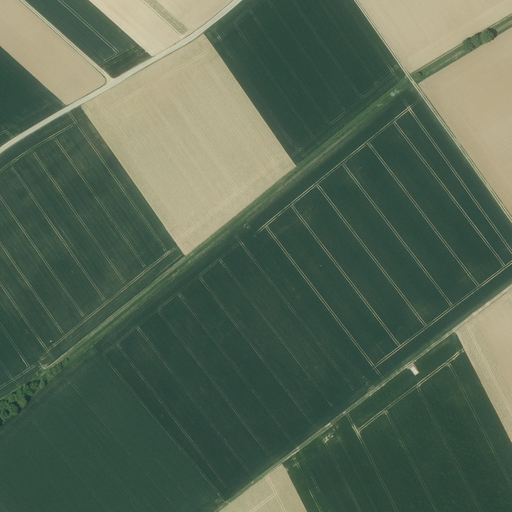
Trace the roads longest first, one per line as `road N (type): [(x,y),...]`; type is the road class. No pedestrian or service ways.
road 1 (track): [(0,403),(427,65),(511,15)]
road 2 (track): [(216,511),(511,285)]
road 3 (unclassified): [(239,0),(0,150)]
road 4 (track): [(511,220),(355,0)]
road 5 (track): [(20,0),(111,83)]
